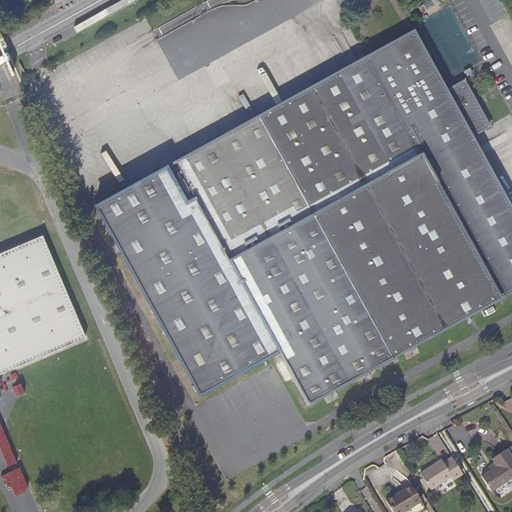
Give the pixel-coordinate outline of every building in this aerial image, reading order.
[(447,87),(415,28),(97,202),(199,391),(279,347),(308,400),(511,288),(511,206),(472,133),(491,122),(466,78),(447,87)] [(0,379),(17,372),(87,341),(45,239),(0,258),(0,379)] [(491,459),(493,462),(496,467),(490,471),(482,476),(491,491),(511,477),(511,455),(508,448),(491,459)] [(463,474),(452,457),(443,462),(441,460),(420,473),(430,489),(451,476),(454,479),(463,474)] [(487,467),(490,471),(496,467),(493,462),(487,467)] [(427,491),(430,489),(420,473),(416,475),(427,491)] [(392,511),(403,511),(421,501),(411,485),(405,489),(386,501),(392,511)]
